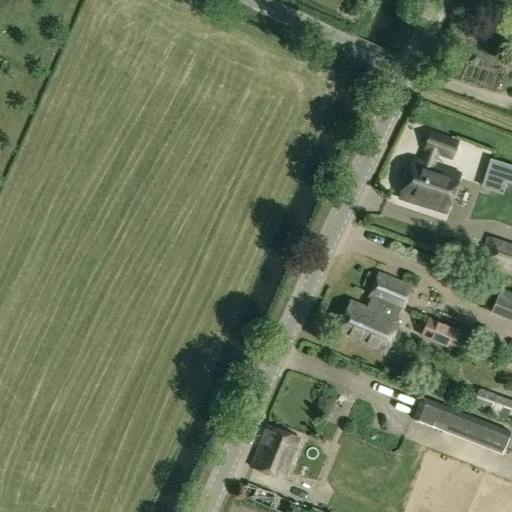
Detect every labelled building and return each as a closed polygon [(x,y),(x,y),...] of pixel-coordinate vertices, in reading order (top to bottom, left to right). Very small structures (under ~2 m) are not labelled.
[(413,159),(399,198),(446,213),(460,174),(433,165),(437,153),(451,158),(457,142),(431,132),(425,148),(427,149),(422,162),(413,159)] [(486,172),(504,178),(508,165),(490,159),(486,172)] [(492,179),(488,188),(499,192),(502,183),(492,179)] [(477,265),(511,276),(511,244),(491,237),(490,238),(486,237),(477,265)] [(368,299),(370,300),(367,307),(350,301),(336,335),(383,355),(397,320),(396,319),(399,312),(401,313),(411,288),(378,274),(368,299)] [(489,316),(511,324),(511,292),(501,288),(489,316)] [(423,335),(440,343),(452,348),(459,332),(429,320),(423,335)] [(477,337),(460,330),(453,349),(470,356),(477,337)] [(386,378),(382,393),(394,396),(398,381),(386,378)] [(511,401),(479,389),(475,398),(476,398),(473,406),(487,411),(486,412),(511,421),(511,401)] [(511,436),(490,428),(489,431),(420,404),(414,420),(503,456),(511,436)] [(267,426),(251,466),(283,479),(299,438),(267,426)] [(300,441),(290,466),(315,476),(325,451),(300,441)] [(278,509),(281,500),(241,486),(238,495),(278,509)]
